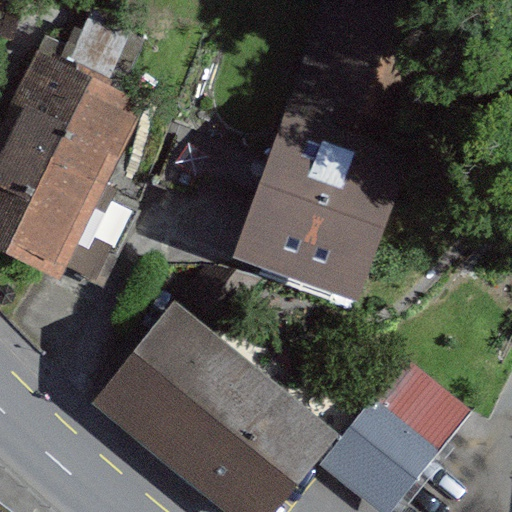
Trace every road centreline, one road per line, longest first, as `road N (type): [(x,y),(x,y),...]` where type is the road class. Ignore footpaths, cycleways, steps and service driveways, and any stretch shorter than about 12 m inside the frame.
road 1 (unknown): [(0,468),(43,450),(145,287),(250,0)]
road 2 (primary): [(0,409),(114,511)]
